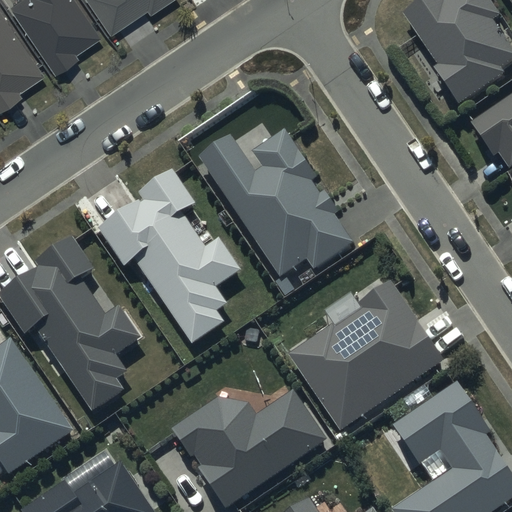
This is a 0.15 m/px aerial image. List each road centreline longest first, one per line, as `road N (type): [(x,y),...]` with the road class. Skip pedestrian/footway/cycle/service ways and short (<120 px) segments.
road 1 (residential): [(511,323),(295,0)]
road 2 (residential): [(0,197),(295,0)]
